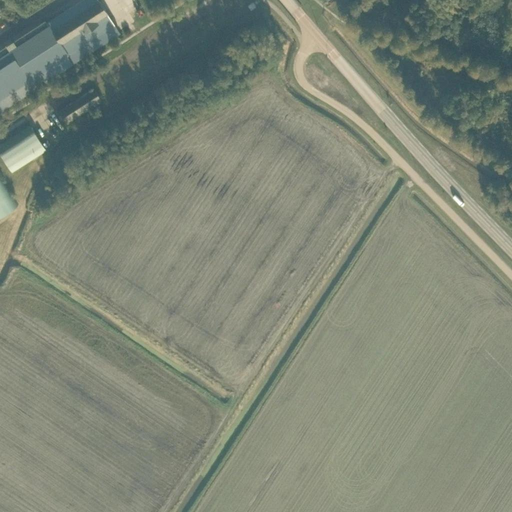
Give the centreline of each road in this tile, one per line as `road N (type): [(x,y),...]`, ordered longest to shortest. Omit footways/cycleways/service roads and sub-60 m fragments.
road 1 (unclassified): [(511,278),(364,126),(301,81),(298,61),(315,34)]
road 2 (primary): [(511,248),(315,34)]
